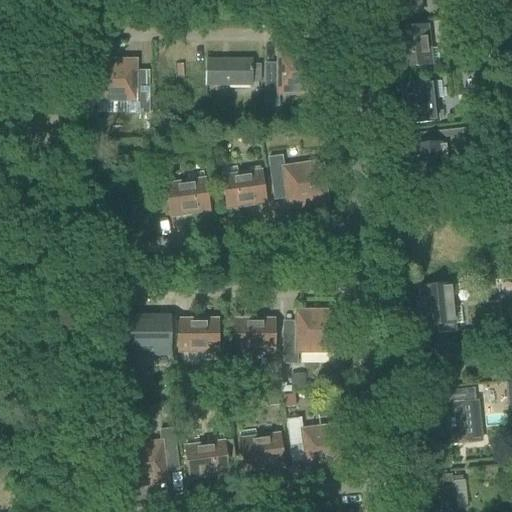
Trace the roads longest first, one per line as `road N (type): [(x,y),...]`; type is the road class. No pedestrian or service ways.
road 1 (residential): [(356,222),(112,252),(114,293),(362,291)]
road 2 (residential): [(93,0),(96,36),(343,34)]
road 3 (residential): [(137,511),(374,479)]
road 4 (residential): [(356,222),(343,34)]
road 5 (residential): [(374,479),(362,291)]
